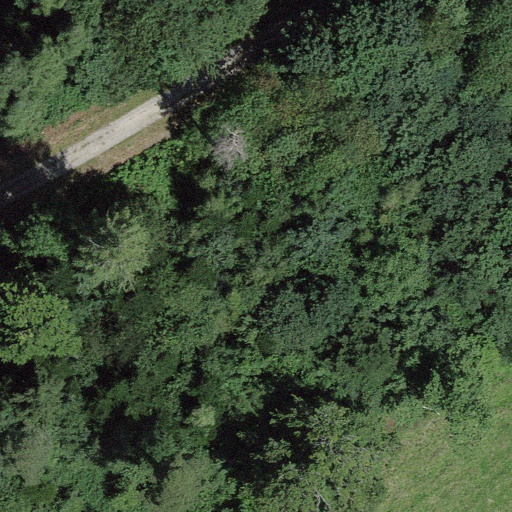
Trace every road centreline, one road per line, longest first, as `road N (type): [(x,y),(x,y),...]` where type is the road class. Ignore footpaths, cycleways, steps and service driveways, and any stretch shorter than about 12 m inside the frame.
road 1 (track): [(322,0),(0,197)]
road 2 (track): [(304,511),(477,385),(511,375)]
